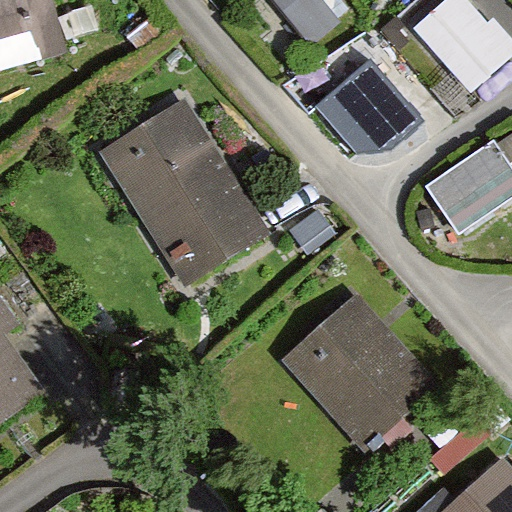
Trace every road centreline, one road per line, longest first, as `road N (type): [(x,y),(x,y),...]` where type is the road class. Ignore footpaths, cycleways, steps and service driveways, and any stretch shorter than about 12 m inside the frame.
road 1 (residential): [(182,0),(356,204)]
road 2 (residential): [(0,511),(73,464),(124,457),(158,467),(207,511)]
road 3 (residential): [(356,204),(511,101)]
road 4 (residential): [(356,204),(445,305)]
